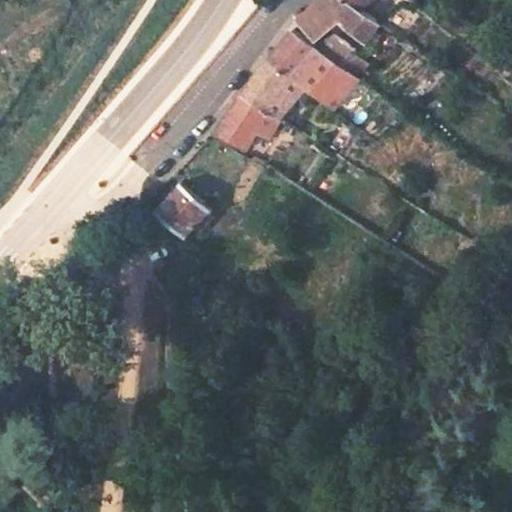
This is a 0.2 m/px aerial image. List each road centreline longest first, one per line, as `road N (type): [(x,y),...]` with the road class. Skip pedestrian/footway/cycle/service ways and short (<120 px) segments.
road 1 (unclassified): [(292,0),(108,212),(11,251)]
road 2 (secondary): [(212,0),(11,251)]
road 3 (track): [(108,212),(136,248),(163,324),(186,511)]
